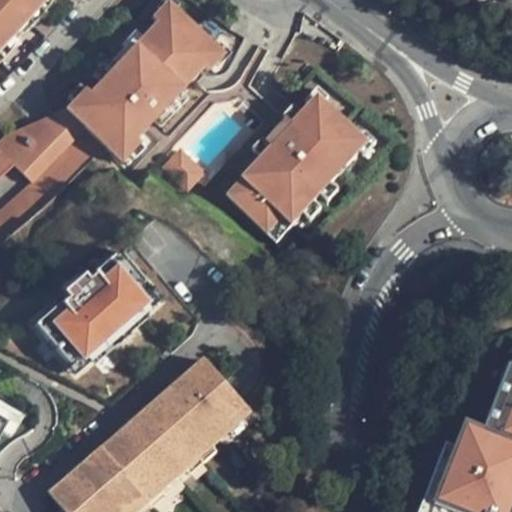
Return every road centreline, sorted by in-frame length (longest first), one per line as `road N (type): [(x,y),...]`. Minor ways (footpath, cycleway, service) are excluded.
road 1 (residential): [(351,511),(339,404),(362,316),(403,252),(469,212)]
road 2 (tertiary): [(385,43),(427,110),(451,170)]
road 3 (tertiary): [(511,105),(461,87),(385,43)]
